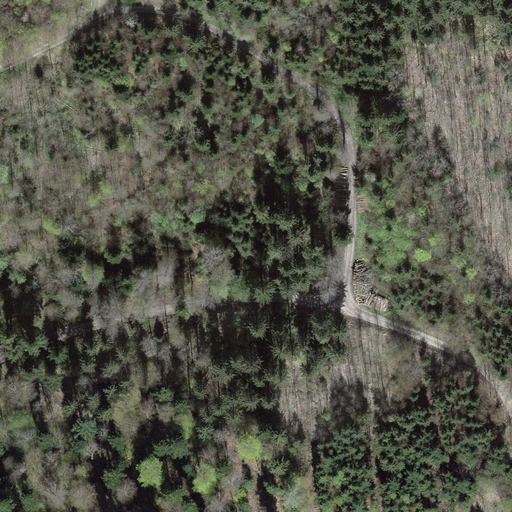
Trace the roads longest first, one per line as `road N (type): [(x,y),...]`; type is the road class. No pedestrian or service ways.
road 1 (track): [(0,360),(72,329),(145,313),(296,298),(369,315),(451,349),(488,373),(511,411)]
road 2 (track): [(359,312),(345,280),(354,165),(339,113),(214,29),(164,9),(103,8)]
road 3 (track): [(103,8),(0,70)]
